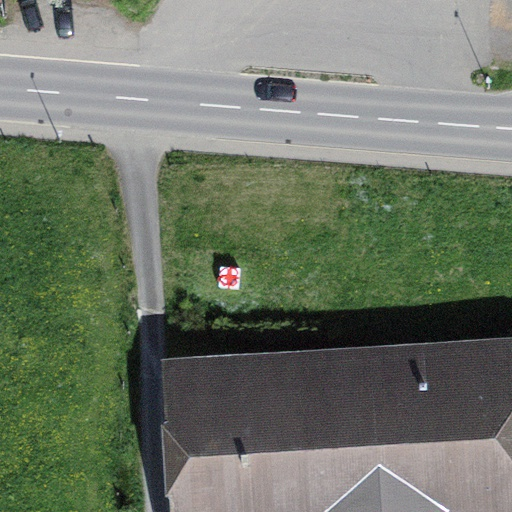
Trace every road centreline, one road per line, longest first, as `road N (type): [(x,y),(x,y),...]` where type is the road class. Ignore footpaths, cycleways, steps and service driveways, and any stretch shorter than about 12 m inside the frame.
road 1 (secondary): [(511,133),(0,92)]
road 2 (track): [(161,511),(129,102)]
